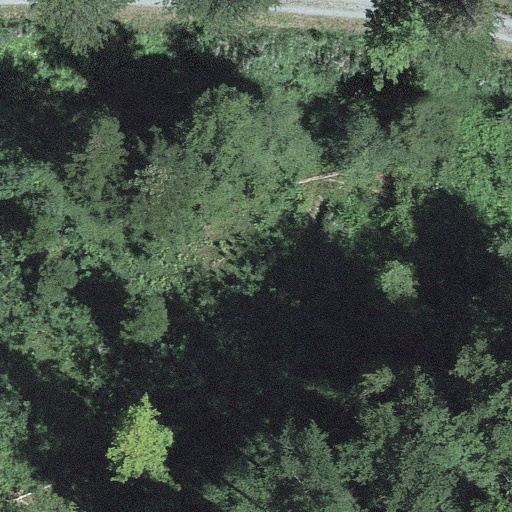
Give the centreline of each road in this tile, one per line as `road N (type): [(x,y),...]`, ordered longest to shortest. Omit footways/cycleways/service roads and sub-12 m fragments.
road 1 (track): [(367,5),(511,197)]
road 2 (track): [(303,0),(511,29)]
